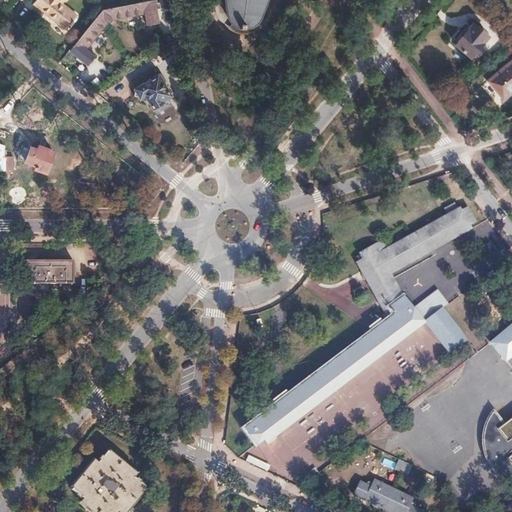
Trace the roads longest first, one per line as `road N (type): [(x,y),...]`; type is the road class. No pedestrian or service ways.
road 1 (unknown): [(218,176),(183,189),(173,243),(135,292),(0,406)]
road 2 (unclassified): [(200,245),(173,262),(0,437)]
road 3 (residential): [(0,35),(204,206)]
road 4 (track): [(350,0),(312,68),(239,166),(218,176)]
road 5 (residential): [(264,213),(455,152)]
road 6 (residential): [(227,264),(205,461)]
road 7 (residential): [(185,0),(224,194)]
road 8 (residential): [(196,227),(0,225)]
road 9 (residential): [(255,202),(374,50)]
road 10 (residential): [(210,257),(87,402)]
road 11 (residential): [(87,402),(0,511)]
road 12 (residential): [(87,402),(205,461)]
road 13 (residential): [(374,50),(455,152)]
